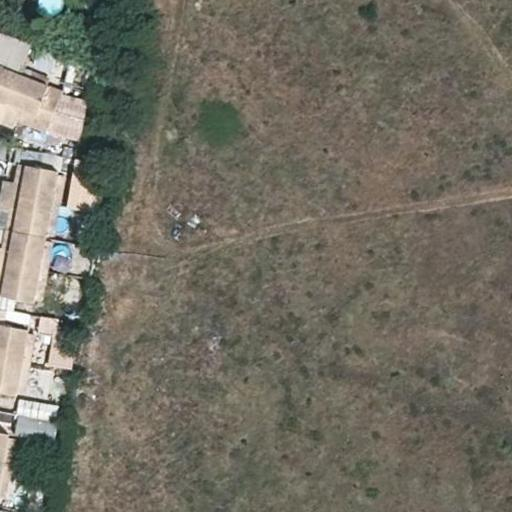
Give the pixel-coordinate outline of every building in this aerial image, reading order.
[(51,79),(0,58),(0,66),(48,86),(51,79)] [(0,66),(0,124),(13,130),(16,122),(47,135),(64,92),(48,86),(0,66)] [(59,176),(60,172),(18,164),(15,183),(3,181),(0,195),(0,197),(0,209),(9,211),(2,248),(0,247),(0,296),(35,303),(35,301),(47,241),(47,236),(59,176)] [(74,168),(63,206),(96,215),(106,177),(74,168)] [(55,237),(66,177),(59,176),(47,236),(55,237)] [(43,302),(54,242),(47,241),(35,301),(43,302)] [(58,271),(86,273),(88,245),(60,243),(58,271)] [(38,331),(50,331),(49,367),(72,367),(73,333),(57,333),(57,315),(38,315),(38,331)] [(29,334),(30,331),(0,325),(0,393),(17,396),(18,394),(29,334)] [(25,395),(36,335),(29,334),(18,394),(25,395)] [(17,413),(15,437),(55,440),(57,417),(17,413)] [(0,486),(10,435),(0,433),(0,486)] [(32,480),(29,498),(45,501),(48,482),(32,480)]
